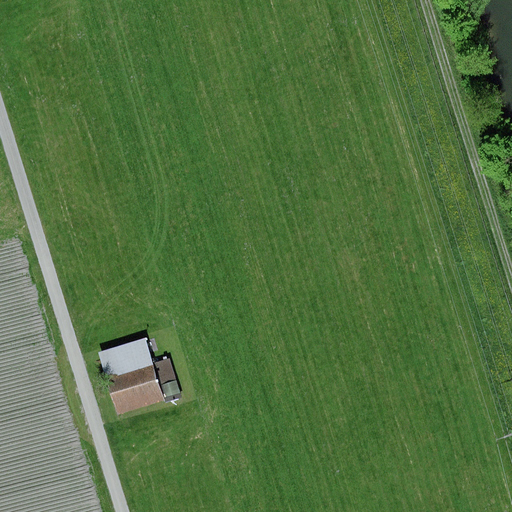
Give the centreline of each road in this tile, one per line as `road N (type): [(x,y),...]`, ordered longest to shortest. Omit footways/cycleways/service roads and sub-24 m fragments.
road 1 (track): [(0,112),(122,511)]
road 2 (track): [(425,0),(511,274)]
